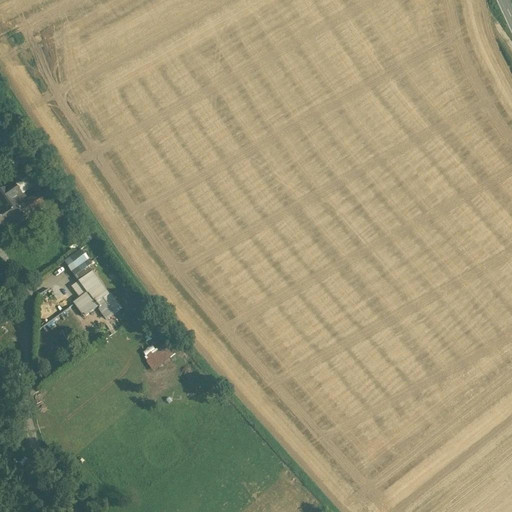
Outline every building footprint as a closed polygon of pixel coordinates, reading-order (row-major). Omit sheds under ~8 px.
[(32,180),(30,181),(26,176),(23,178),(37,198),(42,195),(32,180)] [(16,183),(12,186),(16,191),(20,189),(16,183)] [(26,201),(24,202),(16,191),(12,186),(12,185),(0,194),(0,207),(2,210),(12,202),(23,221),(24,220),(25,222),(32,217),(35,220),(42,215),(31,202),(28,204),(26,201)] [(23,221),(12,202),(2,210),(15,228),(25,222),(24,220),(23,221)] [(0,232),(3,236),(15,228),(2,210),(0,207),(0,232)] [(65,263),(80,283),(90,274),(76,255),(65,263)] [(107,297),(90,274),(80,283),(88,294),(81,299),(82,301),(75,306),(84,318),(97,308),(99,310),(101,309),(98,305),(107,297)] [(109,297),(107,297),(98,305),(101,309),(108,319),(119,311),(109,297)] [(148,359),(155,370),(171,361),(164,349),(148,359)]
